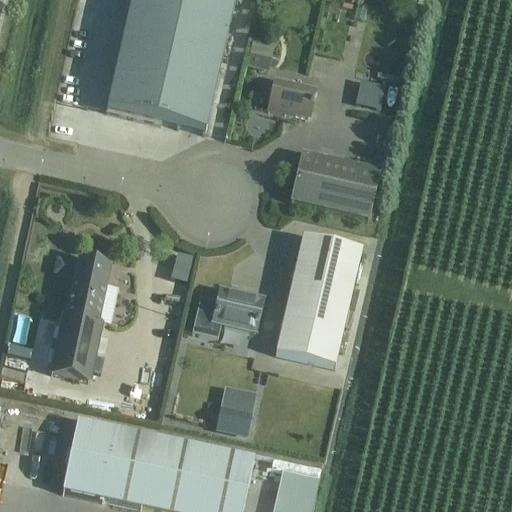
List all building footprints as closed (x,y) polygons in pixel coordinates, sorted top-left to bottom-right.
[(131,0),(105,116),(204,138),(235,0),(131,0)] [(253,41),(250,57),(271,61),(274,46),(253,41)] [(353,80),(351,88),(372,93),(374,85),(353,80)] [(285,117),(309,122),(316,93),(275,84),(267,114),(284,118),(285,117)] [(380,176),(301,157),(290,205),(369,224),(380,176)] [(302,241),(275,359),(334,372),(361,255),(302,241)] [(192,261),(181,258),(179,266),(182,271),(190,273),(192,261)] [(56,261),(53,276),(68,279),(71,264),(56,261)] [(62,319),(50,377),(89,386),(102,327),(98,326),(110,269),(78,262),(66,319),(62,319)] [(217,343),(220,329),(255,337),(263,304),(247,301),(248,298),(246,298),(246,300),(219,294),(217,306),(199,302),(191,337),(217,343)] [(54,400),(67,403),(69,391),(56,388),(54,400)] [(70,394),(68,401),(80,405),(82,398),(70,394)] [(221,414),(217,433),(246,440),(250,421),(221,414)] [(242,511),(253,463),(76,425),(61,496),(134,511),(242,511)]
